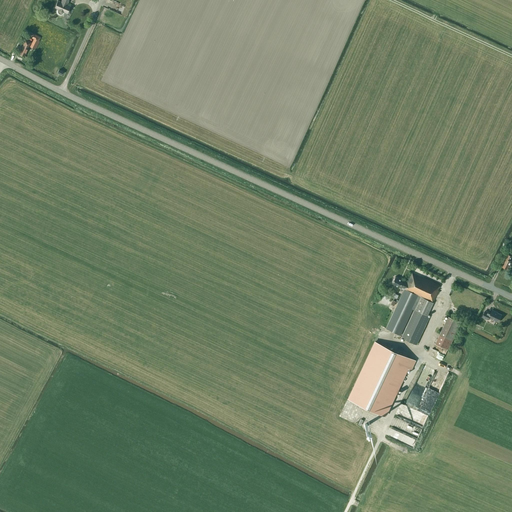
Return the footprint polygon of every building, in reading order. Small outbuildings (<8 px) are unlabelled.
[(68,0),(61,0),(61,2),(58,0),(54,8),(58,9),(58,10),(57,10),(57,11),(58,12),(58,13),(59,13),(59,14),(60,14),(61,14),(62,14),(62,13),(63,13),(63,12),(64,12),(67,13),(71,6),(67,4),(68,0)] [(38,41),(40,37),(34,34),(32,38),(34,38),(30,46),(35,49),(39,41),(38,41)] [(27,50),(29,44),(25,41),(22,47),(19,53),(24,56),(27,50)] [(510,265),(511,261),(510,259),(511,255),(509,254),(509,253),(506,251),(503,256),(506,258),(502,266),(507,268),(509,265),(510,265)] [(437,290),(439,285),(424,278),(412,272),(407,283),(402,280),(395,277),(392,283),(399,287),(400,286),(404,288),(404,289),(386,328),(400,335),(412,309),(414,310),(401,337),(416,344),(429,316),(427,315),(433,302),(432,302),(438,290),(437,290)] [(492,310),(490,314),(485,311),(482,317),(488,319),(489,318),(495,321),(495,320),(499,322),(502,315),(498,313),(497,313),(495,312),(492,310)] [(448,349),(460,322),(448,316),(435,343),(448,349)] [(415,360),(374,342),(347,400),(385,418),(407,370),(410,371),(415,360)]
